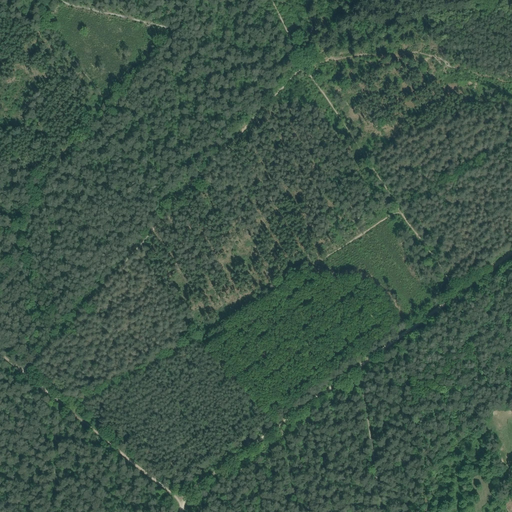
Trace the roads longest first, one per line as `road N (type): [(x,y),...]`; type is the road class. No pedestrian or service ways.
road 1 (unknown): [(23,372),(303,61)]
road 2 (track): [(180,511),(179,500),(359,367)]
road 3 (track): [(0,354),(179,500)]
road 4 (track): [(359,367),(511,254)]
road 5 (track): [(359,367),(381,511)]
